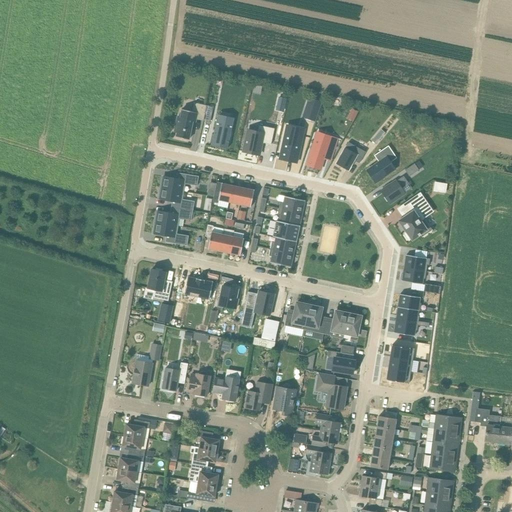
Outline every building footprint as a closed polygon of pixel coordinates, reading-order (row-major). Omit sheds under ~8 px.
[(276,110),(284,112),(287,98),(279,96),(276,110)] [(309,100),(303,117),(315,121),(321,102),(310,98),(309,100)] [(177,133),(176,137),(189,140),(193,121),(196,122),(197,119),(204,120),(207,106),(194,103),(193,112),(187,111),(185,119),(178,117),(174,132),(177,133)] [(207,104),(203,122),(210,123),(214,106),(207,104)] [(218,117),(211,145),(228,148),(234,121),(218,117)] [(247,128),(242,151),(256,154),(260,136),(267,138),(269,126),(257,124),(255,130),(247,128)] [(286,132),(280,159),(297,163),(303,136),(286,132)] [(314,135),(305,164),(319,167),(327,142),(334,143),(337,135),(330,134),(328,138),(314,135)] [(337,162),(349,169),(355,159),(360,162),(367,151),(350,141),(337,162)] [(379,162),(367,171),(375,183),(395,170),(390,162),(397,158),(388,146),(374,156),(379,162)] [(414,164),(406,170),(410,176),(419,170),(414,164)] [(159,188),(178,192),(179,184),(191,186),(193,177),(172,172),(170,178),(162,176),(161,179),(160,178),(158,184),(160,185),(159,188)] [(380,192),(388,205),(403,194),(399,189),(407,184),(402,177),(380,192)] [(447,183),(434,181),(433,186),(436,190),(445,192),(447,183)] [(219,201),(229,203),(233,185),(222,183),(221,187),(216,186),(213,202),(218,203),(219,201)] [(244,187),(233,185),(229,203),(240,205),(244,187)] [(244,187),(240,205),(251,208),(255,190),(244,187)] [(178,192),(159,188),(159,191),(157,190),(156,196),(157,196),(157,199),(165,201),(164,207),(185,212),(187,202),(176,200),(178,192)] [(423,236),(432,230),(418,210),(419,208),(427,203),(421,194),(398,209),(404,217),(399,221),(402,226),(405,230),(406,230),(407,232),(405,234),(409,240),(411,239),(412,240),(421,234),(423,236)] [(281,202),(279,209),(302,214),(305,201),(285,196),(284,202),(281,202)] [(152,222),(170,226),(172,218),(183,221),(185,212),(164,207),(163,213),(154,211),(154,214),(152,213),(151,219),(152,219),(152,222)] [(281,216),(280,219),(300,223),(302,214),(279,209),(278,216),(281,216)] [(170,226),(152,222),(151,225),(149,225),(148,231),(150,231),(149,234),(158,236),(156,242),(178,246),(180,237),(168,234),(170,226)] [(219,252),(223,234),(212,232),(213,228),(208,226),(206,236),(211,237),(208,249),(219,252)] [(297,242),(299,234),(275,229),(273,237),(276,238),(275,240),(296,244),(296,242),(297,242)] [(233,236),(223,234),(219,252),(230,254),(233,236)] [(233,236),(230,254),(240,256),(244,238),(233,236)] [(270,249),(294,254),(296,244),(275,240),(275,243),(272,242),(270,249)] [(291,267),(294,254),(270,249),(269,256),(272,257),(271,263),(291,267)] [(402,267),(423,270),(425,263),(423,263),(424,257),(404,253),(402,267)] [(155,290),(153,298),(169,301),(172,286),(164,284),(166,272),(163,271),(163,269),(156,267),(155,270),(152,269),(148,288),(155,290)] [(422,277),(423,270),(402,267),(401,272),(399,272),(398,278),(400,278),(400,280),(420,283),(421,277),(422,277)] [(187,274),(183,292),(208,297),(212,280),(211,279),(211,280),(203,278),(196,276),(196,277),(188,275),(188,274),(187,274)] [(440,285),(424,282),(423,290),(439,293),(440,285)] [(217,296),(215,305),(222,306),(222,303),(236,306),(237,299),(236,299),(238,289),(234,288),(234,287),(223,284),(220,297),(217,296)] [(241,326),(252,328),(255,312),(270,316),(275,291),(260,288),(260,291),(249,289),(241,326)] [(398,292),(396,306),(417,309),(418,302),(417,302),(418,296),(398,292)] [(304,330),(310,303),(302,301),(301,303),(297,302),(294,315),(287,313),(285,325),(304,330)] [(162,303),(158,320),(170,322),(174,306),(162,303)] [(304,330),(324,334),(326,322),(320,320),(322,308),(318,307),(319,305),(310,303),(304,330)] [(394,318),(415,322),(416,320),(417,315),(415,314),(416,309),(417,310),(417,309),(396,306),(395,306),(396,306),(394,318)] [(344,333),(349,311),(341,309),(340,312),(336,311),(333,323),(326,322),(324,334),(331,335),(332,331),(344,333)] [(212,310),(210,322),(215,323),(218,312),(212,310)] [(358,313),(349,311),(344,333),(351,335),(350,340),(356,341),(361,316),(357,315),(358,313)] [(254,335),(253,341),(272,345),(278,319),(267,316),(262,337),(254,335)] [(415,322),(394,318),(392,331),(412,335),(412,328),(414,329),(415,324),(415,322)] [(164,326),(153,324),(152,332),(163,334),(164,326)] [(192,333),(185,332),(183,340),(191,341),(192,333)] [(222,338),(220,349),(229,351),(231,340),(222,338)] [(152,344),(150,359),(159,360),(161,345),(152,344)] [(389,344),(387,356),(410,359),(412,348),(389,344)] [(353,354),(354,347),(342,345),(341,352),(353,354)] [(333,372),(353,376),(355,363),(341,360),(342,354),(330,352),(329,358),(335,359),(333,372)] [(408,371),(410,359),(387,356),(386,367),(408,371)] [(152,363),(137,360),(133,383),(149,386),(152,363)] [(180,370),(166,368),(162,388),(176,391),(179,376),(186,378),(188,364),(181,362),(180,370)] [(408,371),(386,367),(384,379),(406,382),(408,371)] [(196,375),(191,374),(188,392),(194,393),(193,394),(207,396),(210,376),(197,374),(196,375)] [(337,376),(321,374),(319,391),(330,392),(328,406),(343,410),(347,387),(336,385),(337,376)] [(226,380),(215,378),(213,392),(223,394),(223,399),(235,401),(239,379),(226,377),(226,380)] [(270,399),(273,384),(257,381),(255,392),(248,391),(245,408),(260,411),(262,397),(270,399)] [(296,390),(277,387),(273,409),(283,411),(283,415),(292,416),(296,390)] [(485,441),(497,442),(499,426),(500,417),(490,415),(490,410),(476,409),(475,422),(481,423),(481,426),(487,427),(485,441)] [(321,425),(320,429),(339,433),(341,423),(330,421),(330,416),(316,414),(315,424),(321,425)] [(437,415),(435,429),(459,432),(460,424),(459,424),(460,418),(437,415)] [(377,426),(395,429),(396,419),(379,416),(377,426)] [(142,438),(144,427),(149,428),(150,422),(138,420),(137,426),(127,424),(125,435),(142,438)] [(170,432),(165,425),(162,430),(164,437),(170,432)] [(411,432),(415,433),(420,434),(421,427),(412,425),(411,432)] [(377,426),(376,436),(393,439),(395,429),(377,426)] [(511,428),(499,426),(497,442),(511,444),(511,430),(511,428)] [(311,445),(322,447),(326,448),(326,443),(337,444),(339,433),(320,429),(319,436),(313,435),(311,445)] [(435,429),(434,442),(457,445),(457,439),(458,439),(459,432),(435,429)] [(199,448),(217,451),(219,440),(208,438),(209,432),(198,430),(196,436),(201,437),(199,448)] [(294,434),(293,442),(299,442),(306,444),(307,436),(294,434)] [(147,439),(142,438),(125,435),(123,446),(134,448),(133,454),(144,456),(147,439)] [(374,446),(391,449),(393,439),(376,436),(374,446)] [(432,455),(456,458),(457,450),(456,450),(457,445),(434,442),(432,455)] [(409,452),(414,453),(415,446),(405,444),(404,451),(409,452)] [(321,451),(322,447),(311,445),(307,445),(306,453),(312,454),(311,461),(330,464),(332,453),(321,451)] [(374,446),(372,457),(390,460),(391,449),(374,446)] [(418,447),(417,454),(424,455),(425,448),(418,447)] [(217,453),(217,451),(199,448),(198,454),(194,453),(192,464),(196,465),(203,466),(204,466),(205,460),(215,462),(216,460),(218,459),(219,454),(217,453)] [(143,462),(144,456),(133,454),(131,460),(121,458),(119,469),(137,472),(138,461),(143,462)] [(423,462),(424,455),(417,454),(416,460),(423,462)] [(456,458),(432,455),(430,468),(453,471),(454,465),(455,466),(456,458)] [(388,470),(390,460),(372,457),(370,467),(388,470)] [(288,471),(298,472),(300,460),(289,459),(288,471)] [(169,461),(168,469),(181,471),(182,463),(169,461)] [(330,464),(311,461),(309,472),(317,473),(328,475),(330,464)] [(208,467),(204,466),(203,466),(196,465),(195,476),(199,477),(198,482),(216,485),(217,483),(218,483),(219,478),(218,477),(218,475),(207,473),(208,467)] [(141,473),(137,472),(119,469),(118,471),(117,471),(116,476),(117,477),(117,480),(128,481),(127,487),(138,489),(141,473)] [(360,480),(359,485),(378,488),(380,478),(386,479),(387,472),(375,470),(374,477),(362,475),(362,477),(363,477),(363,480),(360,480)] [(412,477),(403,475),(401,483),(411,485),(412,477)] [(429,478),(427,491),(451,495),(452,487),(451,487),(452,481),(429,478)] [(216,485),(198,482),(197,493),(188,492),(187,498),(203,501),(204,495),(214,496),(216,485)] [(377,498),(378,488),(359,485),(358,491),(361,492),(360,495),(359,495),(359,496),(370,498),(369,504),(381,507),(383,499),(377,498)] [(138,489),(127,487),(126,493),(115,491),(113,502),(136,506),(138,489)] [(286,490),(285,496),(302,498),(303,492),(286,490)] [(427,491),(425,505),(449,508),(449,502),(450,502),(451,495),(427,491)] [(294,511),(296,511),(316,511),(318,503),(296,499),(294,511)] [(134,511),(136,506),(113,502),(111,511),(134,511)]
